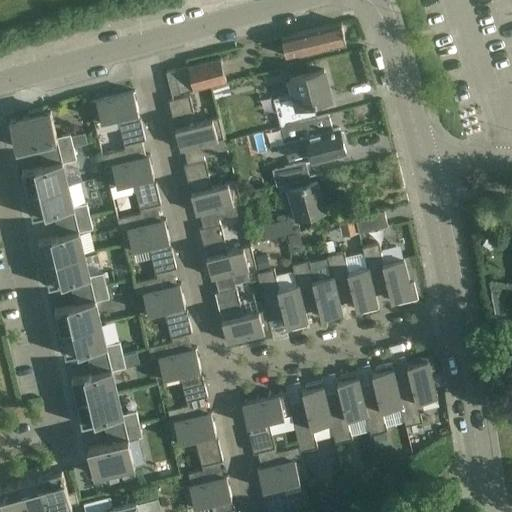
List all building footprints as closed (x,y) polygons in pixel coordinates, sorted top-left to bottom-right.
[(346,43),(342,23),(282,37),(286,56),(346,43)] [(194,90),(227,82),(221,58),(188,67),(194,90)] [(194,90),(188,67),(167,72),(172,95),(194,90)] [(317,118),(317,117),(313,118),(310,105),(332,99),(325,70),(290,80),(294,95),(275,100),(282,127),(317,118)] [(139,112),(136,100),(134,100),(132,93),(135,92),(135,91),(90,102),(95,123),(118,117),(126,149),(102,155),(105,166),(149,155),(141,120),(140,120),(138,113),(139,112)] [(190,95),(169,100),(174,120),(175,120),(177,128),(176,128),(179,141),(181,140),(183,147),(179,148),(180,149),(201,144),(224,139),(219,118),(197,123),(190,95)] [(17,148),(37,144),(57,139),(57,138),(51,111),(44,113),(43,109),(29,112),(30,116),(10,121),(17,148)] [(313,162),(347,153),(340,129),(332,131),(328,115),(317,118),(282,127),(281,127),(290,159),(310,154),(313,162)] [(71,134),(57,138),(57,139),(60,150),(74,147),(71,134)] [(227,150),(224,139),(201,144),(204,155),(227,150)] [(77,160),(74,147),(60,150),(63,162),(63,163),(77,160)] [(155,176),(152,164),(150,164),(148,157),(151,156),(151,155),(149,155),(105,166),(110,187),(134,182),(140,209),(161,204),(156,184),(155,184),(153,177),(155,176)] [(206,160),(185,165),(190,185),(191,184),(193,192),(191,192),(194,205),(196,204),(198,212),(195,212),(195,213),(217,208),(241,203),(236,181),(212,187),(206,160)] [(68,185),(63,163),(63,162),(22,172),(28,195),(68,185)] [(309,178),(306,164),(305,163),(274,171),(278,186),(309,178)] [(326,211),(318,181),(280,192),(284,208),(294,205),(297,219),(326,211)] [(74,207),(68,185),(28,195),(33,218),(74,208),(74,207)] [(243,214),(241,203),(217,208),(220,219),(243,214)] [(87,204),(74,207),(74,208),(76,220),(90,216),(87,204)] [(388,226),(385,211),(356,218),(359,233),(388,226)] [(142,213),(118,219),(119,225),(121,230),(144,225),(142,213)] [(93,229),(90,216),(76,220),(79,231),(80,232),(93,229)] [(296,232),(294,222),(293,218),(263,225),(267,239),(296,232)] [(170,241),(167,228),(165,229),(163,221),(167,220),(166,219),(144,225),(121,230),(126,251),(149,246),(156,273),(177,268),(172,248),(171,248),(169,241),(170,241)] [(207,256),(210,269),(212,268),(214,276),(210,276),(211,278),(233,272),(247,269),(256,267),(251,246),(228,251),(221,224),(200,229),(205,249),(206,249),(208,256),(207,256)] [(85,254),(80,232),(79,231),(39,241),(44,264),(85,254)] [(380,243),(363,248),(364,253),(365,253),(375,295),(376,295),(384,293),(383,290),(389,288),(392,301),(397,300),(398,304),(418,299),(415,283),(410,284),(404,258),(385,263),(380,243)] [(379,309),(376,295),(375,295),(365,253),(364,253),(346,257),(345,252),(328,256),(333,276),(340,303),(341,303),(349,301),(348,298),(354,297),(357,309),(362,308),(363,312),(378,309),(379,309)] [(90,276),(85,254),(44,264),(50,287),(71,282),(90,277),(90,276)] [(344,317),(341,303),(340,303),(333,276),(314,280),(310,261),(293,265),(294,271),(297,284),(298,284),(305,312),(306,312),(314,310),(313,306),(319,305),(322,318),(327,316),(328,321),(343,317),(343,318),(344,317)] [(250,280),(247,269),(233,272),(235,284),(250,280)] [(309,326),(306,312),(305,312),(298,284),(297,284),(294,271),(276,275),(275,269),(258,273),(267,310),(269,320),(279,318),(278,315),(284,314),(287,326),(292,325),(293,329),(308,326),(309,326)] [(104,273),(90,276),(90,277),(93,289),(107,286),(104,273)] [(93,289),(90,277),(71,282),(74,293),(93,289)] [(157,278),(134,283),(136,295),(160,289),(157,278)] [(186,305),(183,292),(181,293),(179,285),(182,285),(182,283),(160,289),(136,295),(141,316),(165,310),(171,337),(192,332),(187,312),(186,312),(184,305),(186,305)] [(110,298),(107,286),(93,289),(96,301),(96,302),(110,298)] [(237,288),(216,293),(221,313),(222,313),(224,320),(222,321),(225,333),(227,333),(229,340),(226,341),(226,342),(272,331),(269,320),(267,310),(244,315),(237,288)] [(96,301),(93,289),(74,293),(77,305),(96,301)] [(101,323),(96,302),(96,301),(77,305),(55,310),(61,333),(101,323)] [(107,345),(101,323),(61,333),(66,356),(107,347),(107,345)] [(120,342),(107,345),(107,347),(109,358),(123,355),(120,342)] [(173,342),(149,347),(152,359),(176,353),(173,342)] [(201,369),(198,356),(196,357),(194,350),(198,349),(197,348),(176,353),(152,359),(157,380),(180,374),(187,402),(208,396),(203,376),(202,377),(200,369),(201,369)] [(126,368),(123,355),(109,358),(112,370),(113,371),(126,368)] [(412,364),(407,365),(410,378),(405,379),(404,376),(396,378),(395,378),(406,422),(405,422),(406,426),(423,422),(418,402),(438,397),(431,372),(436,370),(432,355),(411,360),(412,364)] [(321,380),(343,373),(339,364),(318,371),(321,380)] [(395,378),(396,378),(392,364),(391,364),(391,365),(376,368),(377,373),(372,374),(375,386),(370,388),(369,384),(361,386),(368,414),(366,415),(371,432),(371,434),(388,430),(387,427),(405,422),(406,422),(395,378)] [(118,393),(113,371),(112,370),(72,379),(77,402),(118,393)] [(368,414),(361,386),(357,372),(356,372),(356,373),(341,377),(342,381),(337,382),(340,395),(335,396),(334,393),(326,395),(333,423),(331,423),(334,435),(336,443),(353,439),(352,437),(371,432),(366,415),(368,414)] [(333,423),(326,395),(323,381),(321,381),(321,382),(306,385),(307,390),(302,391),(305,403),(300,405),(299,401),(289,404),(292,415),(300,447),(301,451),(318,447),(316,439),(334,435),(331,423),(333,423)] [(31,390),(14,394),(17,406),(34,402),(31,390)] [(123,415),(118,393),(77,402),(83,425),(123,416),(123,415)] [(269,420),(292,415),(289,404),(287,394),(241,405),(242,406),(245,405),(247,412),(245,413),(248,425),(249,425),(251,433),(250,433),(254,453),(276,448),(269,420)] [(168,410),(171,422),(191,417),(188,405),(168,410)] [(137,411),(123,415),(123,416),(126,427),(140,424),(137,411)] [(217,433),(214,421),(212,421),(210,414),(213,413),(213,412),(191,417),(171,422),(167,423),(172,444),(196,438),(202,466),(223,461),(219,441),(217,441),(216,433),(217,433)] [(145,464),(139,438),(143,437),(140,424),(126,427),(129,439),(88,449),(95,476),(115,471),(116,475),(130,472),(129,468),(145,464)] [(303,458),(301,451),(300,447),(277,452),(279,464),(303,458)] [(308,479),(303,458),(279,464),(257,469),(257,470),(260,469),(262,476),(260,477),(263,489),(264,489),(266,497),(265,497),(268,511),(290,511),(291,511),(284,485),(308,479)] [(189,474),(192,485),(206,481),(204,470),(189,474)] [(55,511),(72,507),(62,471),(41,477),(50,511),(55,511)] [(232,497),(229,485),(227,485),(226,478),(229,477),(228,476),(206,481),(192,485),(183,487),(188,508),(211,502),(213,511),(235,511),(234,505),(233,505),(231,497),(232,497)] [(50,511),(41,477),(20,482),(28,511),(50,511)] [(28,511),(20,482),(0,487),(0,494),(4,511),(28,511)]
